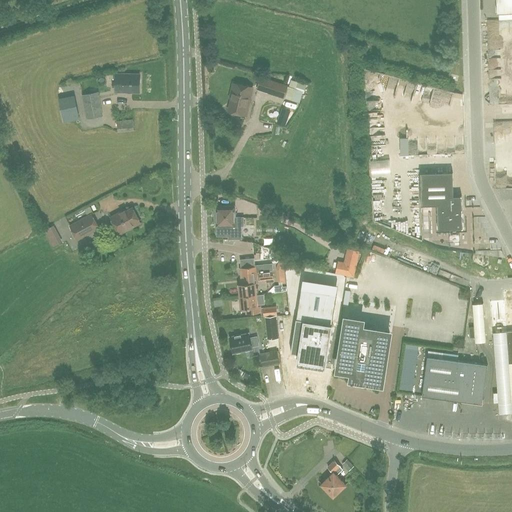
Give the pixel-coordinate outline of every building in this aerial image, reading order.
[(511,0),(496,0),(497,14),(511,13),(511,0)] [(492,40),(511,36),(510,25),(490,28),(492,40)] [(139,93),(140,75),(115,74),(115,92),(139,93)] [(257,89),(284,98),(287,86),(261,78),(257,89)] [(284,98),(299,103),(302,93),(304,94),(307,85),(291,80),(289,87),(287,86),(284,98)] [(246,116),(249,102),(252,88),(233,84),(231,93),(232,94),(228,112),(246,116)] [(99,91),(83,94),(88,118),(104,114),(99,91)] [(63,123),(80,120),(75,95),(58,99),(63,123)] [(287,120),(279,117),(277,122),(285,125),(287,120)] [(118,133),(134,131),(132,120),(117,122),(118,133)] [(462,229),(462,214),(462,196),(453,196),(453,172),(420,173),(421,206),(437,205),(438,230),(462,229)] [(215,220),(215,224),(216,225),(216,226),(217,226),(217,236),(227,236),(227,240),(241,240),(241,227),(243,227),(243,217),(235,217),(235,206),(216,206),(216,208),(214,209),(214,213),(216,214),(216,219),(215,220)] [(121,214),(120,213),(111,218),(119,234),(140,223),(132,208),(121,214)] [(91,215),(70,226),(78,240),(99,229),(91,215)] [(360,251),(347,248),(344,263),(338,261),(335,273),(354,277),(360,251)] [(242,284),(239,284),(240,297),(256,295),(255,284),(258,284),(258,281),(266,280),(266,282),(274,281),(273,272),(272,264),(255,266),(254,258),(241,260),(242,268),(240,268),(242,284)] [(301,289),(291,352),(298,354),(297,363),(325,368),(337,295),(301,289)] [(256,295),(240,297),(241,309),(247,309),(248,314),(261,313),(262,317),(277,315),(276,307),(260,309),(260,306),(257,306),(257,305),(264,304),(263,295),(256,295)] [(504,301),(491,301),(493,332),(497,393),(493,393),(494,403),(498,403),(499,414),(502,414),(502,413),(511,412),(511,408),(510,381),(511,381),(511,375),(510,375),(509,364),(511,363),(511,330),(506,331),(504,301)] [(483,303),(472,304),(474,327),(469,327),(470,338),(475,337),(475,343),(486,342),(483,303)] [(275,316),(266,317),(268,339),(277,338),(275,316)] [(361,328),(362,322),(362,321),(346,318),(338,370),(353,372),(352,379),(363,381),(381,384),(389,333),(361,328)] [(252,347),(258,345),(256,337),(250,339),(249,334),(231,337),(234,353),(252,349),(252,347)] [(279,363),(277,350),(260,354),(262,367),(279,363)] [(427,356),(422,396),(482,404),(488,364),(427,356)] [(347,460),(342,464),(342,465),(349,471),(354,466),(347,460)] [(334,461),(330,464),(328,467),(334,472),(321,485),(328,492),(327,493),(327,494),(330,497),(331,497),(332,496),(333,497),(346,485),(337,476),(343,469),(334,461)]
